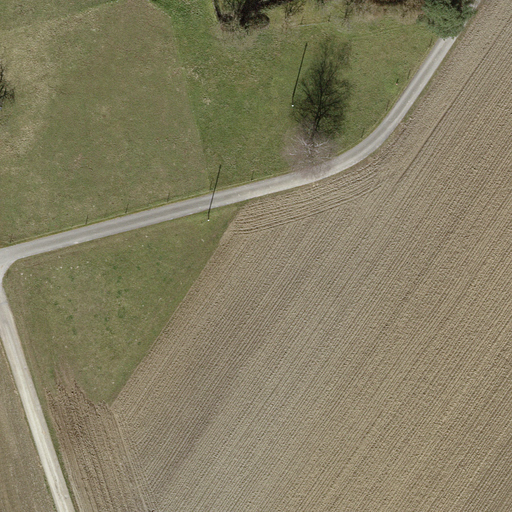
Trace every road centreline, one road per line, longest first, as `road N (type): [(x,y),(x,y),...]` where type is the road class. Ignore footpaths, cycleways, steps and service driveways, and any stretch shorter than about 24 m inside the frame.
road 1 (track): [(0,259),(310,175),(379,137),(468,0)]
road 2 (track): [(0,312),(68,511)]
